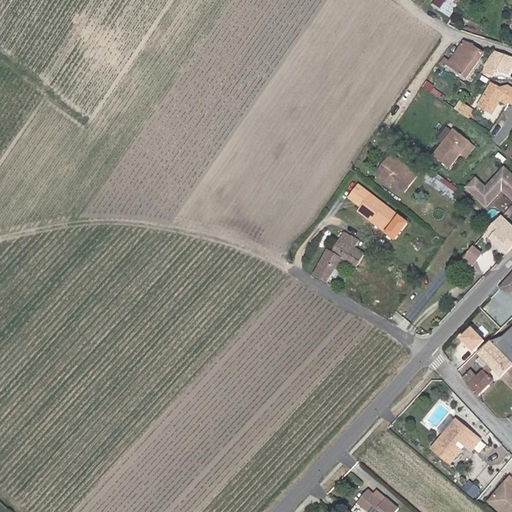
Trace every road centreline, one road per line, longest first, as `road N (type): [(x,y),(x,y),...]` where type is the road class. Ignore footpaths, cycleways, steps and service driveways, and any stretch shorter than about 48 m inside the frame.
road 1 (tertiary): [(427,351),(281,511)]
road 2 (unclassified): [(427,351),(511,442)]
road 3 (tertiary): [(511,264),(427,351)]
